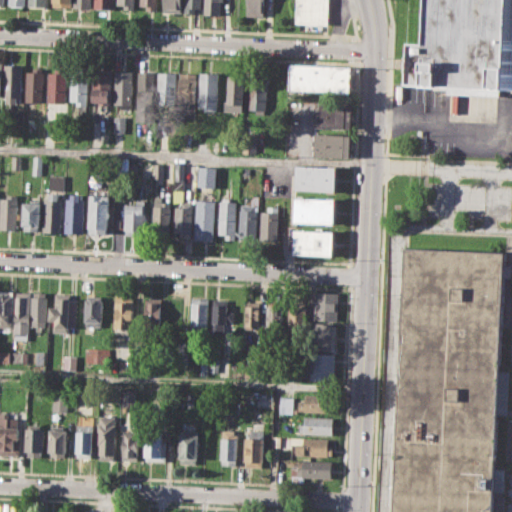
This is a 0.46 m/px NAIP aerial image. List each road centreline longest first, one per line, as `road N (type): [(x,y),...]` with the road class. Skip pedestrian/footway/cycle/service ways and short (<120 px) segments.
road 1 (secondary): [(372,0),(380,53),(361,511)]
road 2 (residential): [(0,34),(380,53)]
road 3 (residential): [(0,258),(371,273)]
road 4 (residential): [(0,483),(362,499)]
road 5 (residential): [(511,171),(375,164)]
